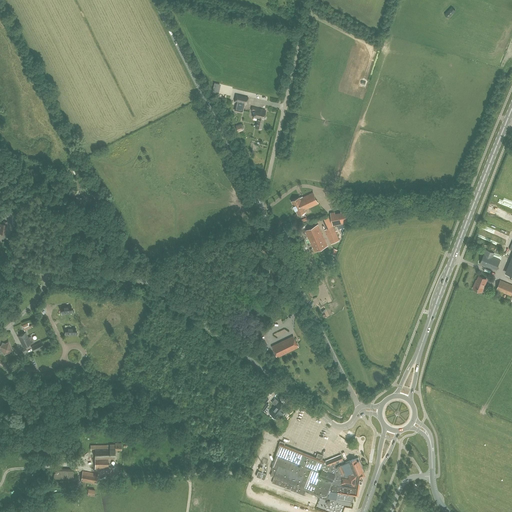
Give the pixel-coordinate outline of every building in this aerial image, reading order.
[(452,7),(445,14),(448,17),(455,10),(452,7)] [(213,86),(212,92),(218,93),(219,87),(220,84),(215,83),(214,83),(214,84),(213,86)] [(236,102),(234,110),(241,112),(244,103),(246,104),(248,97),(235,94),(234,101),(236,102)] [(265,110),(255,108),(253,117),(258,118),(256,127),(261,129),(265,110)] [(238,132),(243,130),(244,129),(244,128),(244,127),(244,125),(243,124),(242,124),(241,124),(240,124),(235,126),(238,132)] [(300,198),(300,197),(292,201),(298,214),(306,210),(305,209),(318,203),(313,192),(300,198)] [(333,225),(349,222),(347,210),(341,211),(341,213),(335,214),(335,212),(331,213),(333,225)] [(318,225),(305,230),(315,251),(328,246),(318,225)] [(325,230),(331,244),(339,240),(333,226),(325,230)] [(494,253),(493,252),(487,250),(485,253),(484,253),(480,264),(496,270),(500,260),(493,256),(494,253)] [(473,288),(482,292),(486,282),(485,281),(486,279),(479,276),(477,282),(476,281),(473,288)] [(496,289),(511,295),(511,292),(511,284),(500,280),(496,289)] [(67,306),(61,307),(62,312),(65,312),(65,313),(66,313),(66,314),(72,313),(74,312),(74,310),(72,311),(71,305),(69,306),(67,306)] [(26,333),(18,336),(24,347),(33,342),(31,336),(28,338),(26,333)] [(293,336),(272,346),(277,357),(299,347),(293,336)] [(5,344),(3,343),(0,350),(3,351),(4,354),(12,350),(8,342),(5,344)] [(41,342),(31,347),(34,352),(44,347),(41,342)] [(269,400),(265,397),(258,406),(263,411),(268,404),(267,403),(269,400)] [(270,413),(277,419),(286,407),(279,402),(270,413)] [(136,433),(135,441),(145,442),(146,434),(136,433)] [(273,469),(270,475),(274,477),(274,478),(272,482),(304,495),(305,494),(306,492),(306,491),(307,489),(308,490),(307,492),(313,495),(314,492),(316,493),(315,495),(318,497),(325,499),(326,499),(328,499),(328,498),(337,500),(353,502),(354,495),(355,494),(355,493),(358,477),(364,474),(363,471),(364,470),(363,470),(363,469),(364,469),(360,461),(358,457),(350,461),(350,460),(345,463),(341,454),(326,460),(326,461),(325,461),(322,460),(323,457),(318,455),(317,455),(316,458),(284,445),(285,443),(281,441),(280,443),(272,469),(273,469)] [(91,450),(95,450),(95,469),(108,469),(108,459),(115,459),(115,449),(121,449),(121,443),(115,443),(115,444),(110,444),(110,445),(91,445),(91,450)] [(74,469),(55,468),(55,478),(73,479),(74,469)] [(83,471),(81,481),(95,483),(97,473),(83,471)] [(258,471),(256,476),(265,479),(267,474),(258,471)] [(8,499),(5,501),(7,505),(15,501),(10,492),(6,494),(8,499)]
